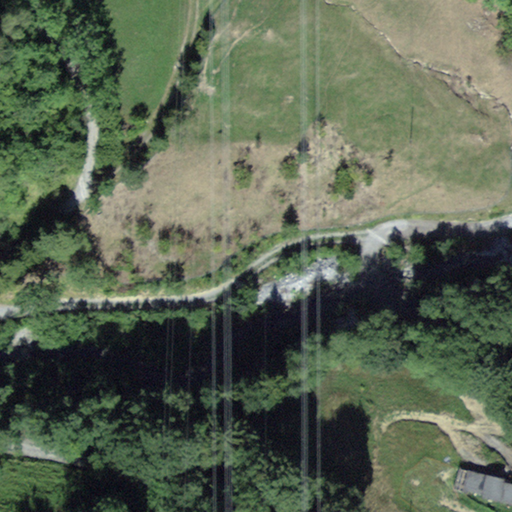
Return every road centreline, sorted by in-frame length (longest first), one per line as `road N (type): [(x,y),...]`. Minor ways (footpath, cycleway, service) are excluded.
road 1 (track): [(381,235),(285,249),(200,302),(64,305),(0,316)]
road 2 (track): [(219,511),(0,447)]
road 3 (track): [(191,0),(175,88),(133,149),(91,180)]
road 4 (track): [(91,180),(76,95),(22,0)]
